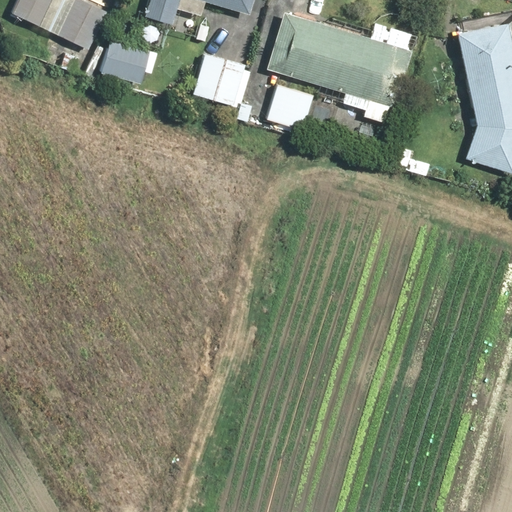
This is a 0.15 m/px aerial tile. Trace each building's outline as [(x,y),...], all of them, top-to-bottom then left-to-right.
[(84,0),(15,0),(8,15),(87,51),(106,10),(84,0)] [(250,0),(145,0),(141,17),(169,26),(174,10),(198,17),(203,1),(246,14),(250,0)] [(265,68),(338,90),(334,102),(362,111),(360,116),(383,123),(388,105),(392,106),(409,50),(413,35),(373,23),(369,39),(281,12),(265,68)] [(511,13),(463,23),(464,30),(454,32),(473,125),(463,160),(511,173),(511,13)] [(107,39),(98,73),(138,83),(147,49),(107,39)] [(242,64),(201,53),(190,93),(231,104),(242,64)] [(314,96),(275,84),(264,119),(303,131),(314,96)]
